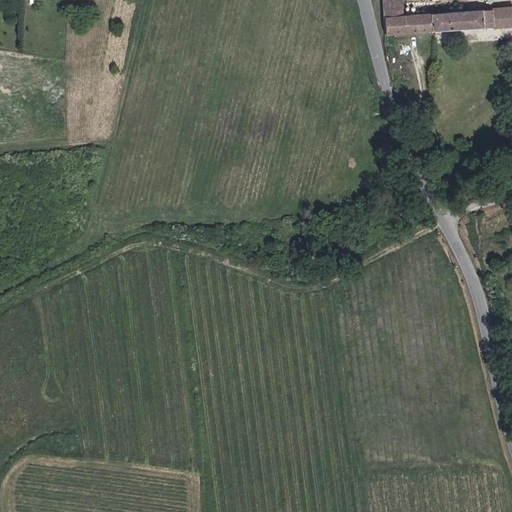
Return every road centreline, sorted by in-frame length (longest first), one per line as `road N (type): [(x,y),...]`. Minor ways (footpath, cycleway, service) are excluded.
road 1 (track): [(0,313),(87,268),(139,255),(177,254),(298,292),(337,285),(511,170)]
road 2 (residential): [(365,0),(410,151),(458,240),(511,417)]
